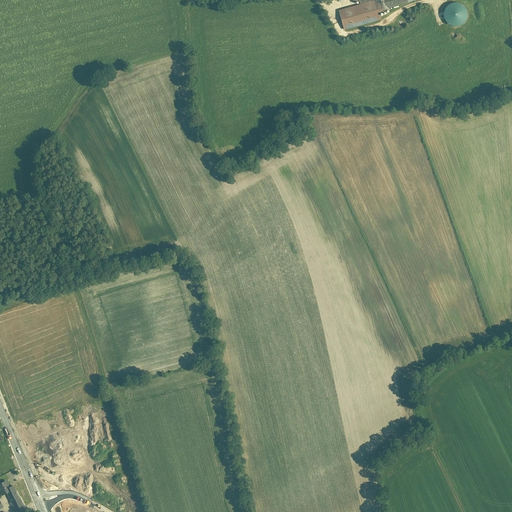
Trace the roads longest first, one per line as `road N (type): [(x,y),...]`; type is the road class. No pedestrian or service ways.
road 1 (track): [(80,301),(146,511)]
road 2 (residential): [(137,511),(104,409),(89,399)]
